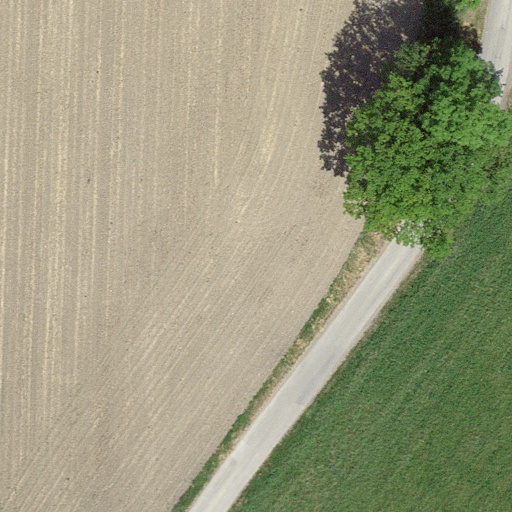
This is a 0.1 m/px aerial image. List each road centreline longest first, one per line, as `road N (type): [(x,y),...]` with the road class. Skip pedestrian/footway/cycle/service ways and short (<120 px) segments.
road 1 (unclassified): [(502,0),(457,143),(387,272),(209,511)]
road 2 (track): [(511,105),(387,272)]
